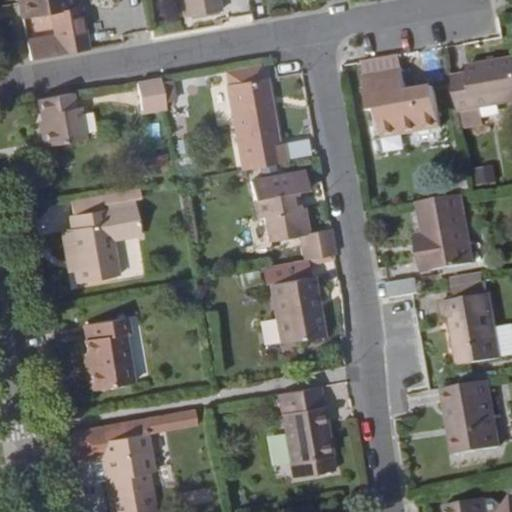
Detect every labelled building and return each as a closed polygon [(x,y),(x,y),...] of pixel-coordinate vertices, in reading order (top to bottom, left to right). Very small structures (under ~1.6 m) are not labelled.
[(19,0),(21,5),(24,19),(45,16),(50,38),(28,42),(31,62),(89,51),(82,10),(72,12),(69,0),(19,0)] [(182,0),(185,16),(193,15),(189,0),(182,0)] [(218,0),(189,0),(193,15),(220,10),(218,0)] [(403,69),(400,56),(363,63),(364,75),(403,69)] [(469,73),(452,76),(458,111),(511,101),(511,57),(468,66),(469,73)] [(407,91),(403,69),(364,75),(371,111),(378,109),(381,130),(397,128),(398,134),(441,127),(434,87),(407,91)] [(228,85),(261,80),(260,73),(226,79),(228,85)] [(165,103),(160,79),(137,83),(141,108),(165,103)] [(241,170),(286,163),(283,143),(278,144),(271,104),(267,104),(263,79),(261,80),(228,85),(226,85),(241,170)] [(76,109),(74,95),(38,101),(47,147),(87,140),(81,109),(76,109)] [(382,138),(398,134),(397,128),(381,130),(382,138)] [(491,164),(472,168),(476,186),(495,181),(491,164)] [(335,256),(330,229),(308,233),(301,196),(308,194),(305,174),(251,184),(258,218),(264,218),(269,241),(301,235),(305,261),(335,256)] [(472,264),(462,197),(418,204),(424,236),(426,250),(417,252),(421,273),(435,270),(472,264)] [(105,210),(128,205),(127,200),(103,204),(105,210)] [(132,229),(128,205),(105,210),(69,217),(71,231),(66,232),(67,236),(73,274),(75,285),(117,277),(109,233),(132,229)] [(66,275),(73,274),(67,236),(60,237),(66,275)] [(426,250),(424,236),(414,238),(417,252),(426,250)] [(300,281),(310,278),(307,261),(297,263),(300,281)] [(271,286),(300,281),(297,263),(268,268),(271,286)] [(415,279),(418,295),(439,291),(435,270),(421,273),(422,278),(415,279)] [(472,285),(481,284),(480,274),(451,280),(452,289),(472,285)] [(316,312),(310,278),(300,281),(271,286),(280,343),(323,336),(319,311),(316,312)] [(313,278),(310,278),(316,312),(319,311),(313,278)] [(390,300),(412,296),(418,295),(415,279),(387,284),(390,300)] [(474,298),(472,285),(452,289),(447,290),(449,302),(434,305),(437,322),(443,321),(452,369),(495,361),(483,296),(474,298)] [(134,331),(131,316),(85,325),(87,340),(79,342),(87,390),(133,381),(124,333),(134,331)] [(430,392),(433,413),(440,456),(495,447),(484,382),(430,392)] [(327,406),(323,387),(274,396),(285,465),(297,462),(300,477),(339,470),(330,424),(327,424),(323,407),(327,406)] [(212,422),(209,408),(146,419),(148,432),(212,422)] [(146,419),(72,432),(77,463),(102,458),(108,457),(112,478),(106,480),(111,511),(155,511),(149,474),(154,472),(148,432),(146,419)] [(112,478),(108,457),(102,458),(106,480),(112,478)] [(83,511),(102,511),(100,461),(81,462),(83,511)] [(287,480),(300,477),(297,462),(285,465),(287,480)] [(511,511),(511,498),(506,494),(494,511),(511,511)] [(483,511),(481,499),(443,506),(443,511),(483,511)]
